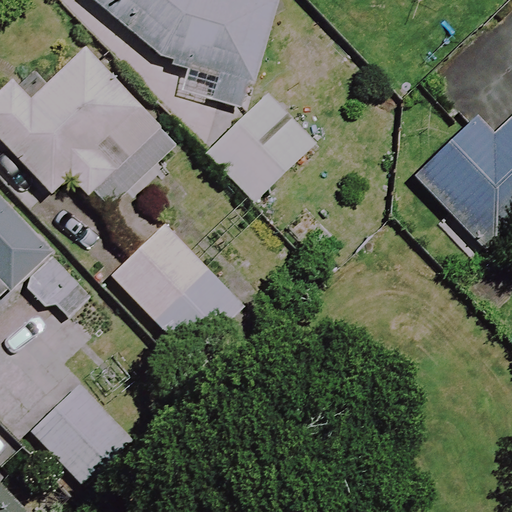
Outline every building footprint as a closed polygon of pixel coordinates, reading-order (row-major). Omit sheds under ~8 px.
[(285,0),(92,0),(91,1),(179,67),(214,84),(206,99),(234,112),(288,1),(285,0)] [(182,156),(87,54),(31,106),(12,86),(0,96),(0,141),(51,197),(70,179),(110,222),(182,156)] [(315,148),(269,99),(207,156),(254,206),(315,148)] [(511,231),(511,121),(496,137),(480,120),(386,211),(418,245),(449,216),(487,255),(511,231)] [(0,310),(54,261),(0,202),(0,310)] [(233,302),(166,229),(112,279),(180,352),(233,302)] [(133,445),(80,389),(33,434),(86,490),(133,445)] [(0,487),(0,511),(26,511),(2,486),(0,487)]
